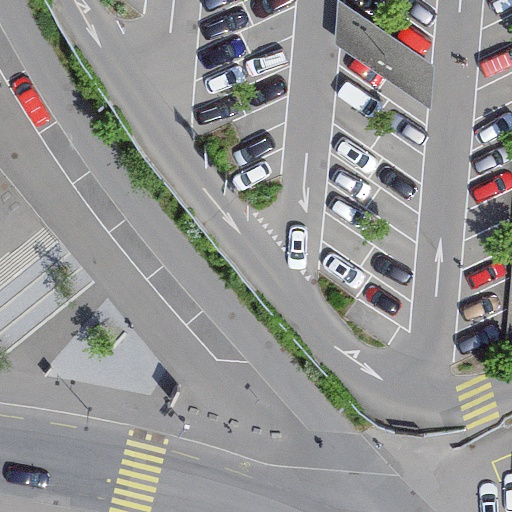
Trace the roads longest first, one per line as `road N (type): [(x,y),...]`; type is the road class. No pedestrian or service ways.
road 1 (residential): [(351,511),(339,458),(88,137),(6,0)]
road 2 (secondary): [(239,511),(140,481),(0,460)]
